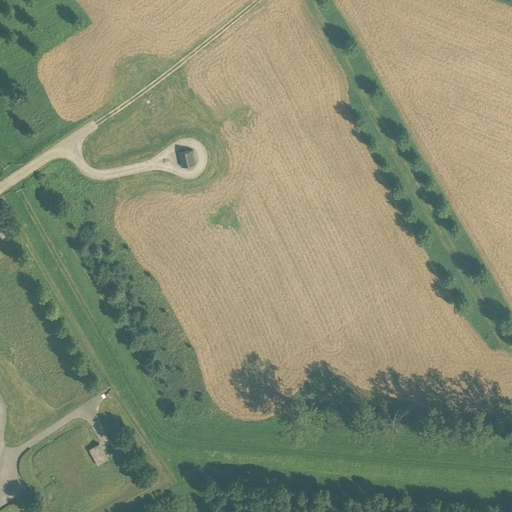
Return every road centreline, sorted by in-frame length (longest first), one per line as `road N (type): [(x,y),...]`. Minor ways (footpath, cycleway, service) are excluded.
road 1 (track): [(14,178),(163,437),(511,470)]
road 2 (track): [(312,0),(511,353)]
road 3 (track): [(260,0),(65,145)]
